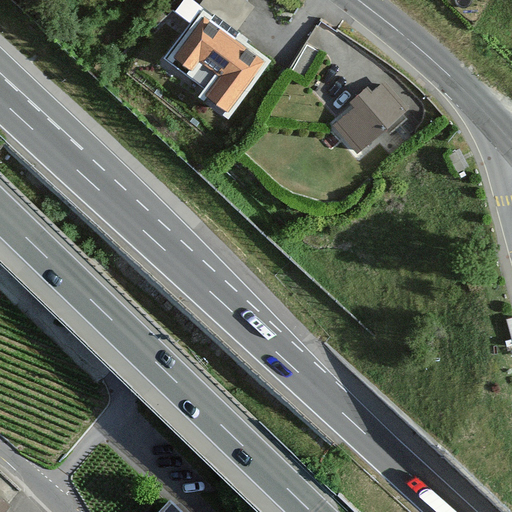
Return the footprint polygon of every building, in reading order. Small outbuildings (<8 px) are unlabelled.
[(256,5),(249,0),(203,0),(201,3),(237,30),(256,5)] [(266,62),(205,15),(175,54),(192,68),(200,58),(219,73),(204,92),(228,111),(266,62)] [(385,81),(335,125),(358,152),(408,107),(385,81)] [(0,511),(9,501),(0,493),(0,511)] [(192,511),(175,495),(156,511),(192,511)]
